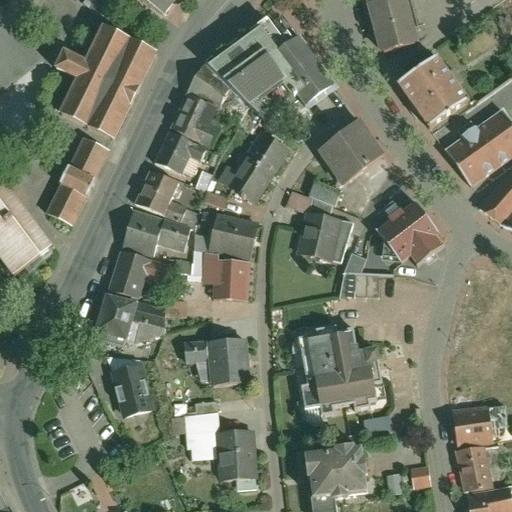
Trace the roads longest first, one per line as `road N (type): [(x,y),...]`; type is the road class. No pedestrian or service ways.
road 1 (residential): [(217,0),(187,34),(12,397)]
road 2 (residential): [(470,230),(436,349),(453,511)]
road 3 (residential): [(451,215),(361,82),(336,0)]
road 4 (residential): [(12,397),(13,458),(40,511)]
